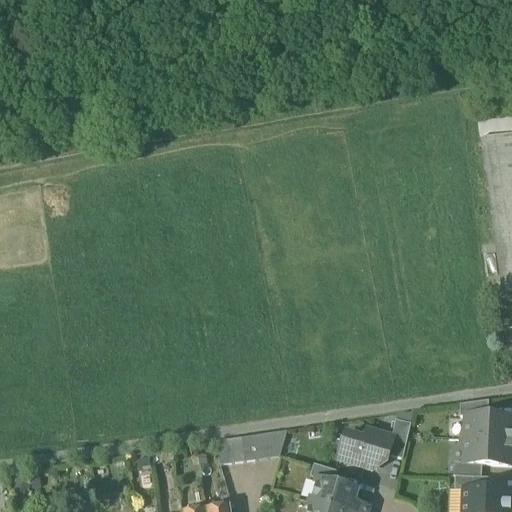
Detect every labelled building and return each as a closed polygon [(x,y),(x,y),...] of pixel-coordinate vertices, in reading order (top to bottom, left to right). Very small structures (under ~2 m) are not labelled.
[(511,121),(477,127),(479,144),(511,139),(511,121)] [(511,139),(479,144),(503,306),(511,304),(511,139)] [(460,421),(466,421),(466,420),(488,421),(488,405),(460,409),(460,421)] [(465,429),(461,444),(511,446),(511,421),(488,421),(466,420),(466,421),(465,429)] [(389,460),(403,463),(411,428),(395,424),(392,441),(393,442),(389,460)] [(264,438),(267,461),(279,460),(287,434),(264,438)] [(367,472),(368,475),(378,470),(377,468),(388,462),(389,460),(393,442),(392,441),(367,434),(364,444),(345,438),(338,463),(367,472)] [(256,463),(267,461),(264,438),(252,439),(256,463)] [(244,465),(256,463),(252,439),(240,441),(244,465)] [(232,466),(244,465),(240,441),(229,443),(232,466)] [(220,468),(232,466),(229,443),(217,445),(220,468)] [(511,470),(511,458),(511,446),(461,444),(464,459),(464,467),(464,468),(482,469),(511,470)] [(137,473),(151,471),(150,459),(136,461),(137,473)] [(455,481),(481,482),(482,469),(464,468),(464,467),(454,466),(453,480),(455,481)] [(318,482),(333,486),(337,475),(314,468),(310,480),(317,483),(318,482)] [(491,482),(481,482),(455,481),(454,494),(462,494),(462,493),(491,494),(491,482)] [(317,483),(310,506),(328,511),(367,511),(368,509),(353,504),(356,493),(333,486),(318,482),(317,483)] [(461,511),(509,511),(511,495),(491,494),(462,493),(462,494),(461,511)]
